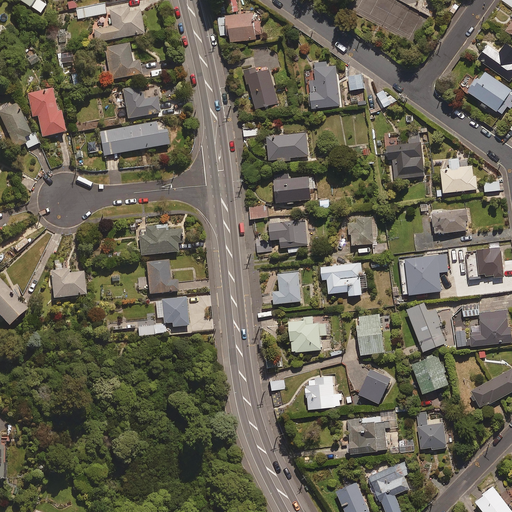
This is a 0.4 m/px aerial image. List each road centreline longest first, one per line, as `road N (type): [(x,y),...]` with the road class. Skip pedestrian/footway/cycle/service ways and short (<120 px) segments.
road 1 (secondary): [(291,511),(248,418),(223,184)]
road 2 (secondary): [(223,184),(189,0)]
road 3 (residential): [(288,0),(417,92)]
road 4 (residential): [(70,201),(223,184)]
